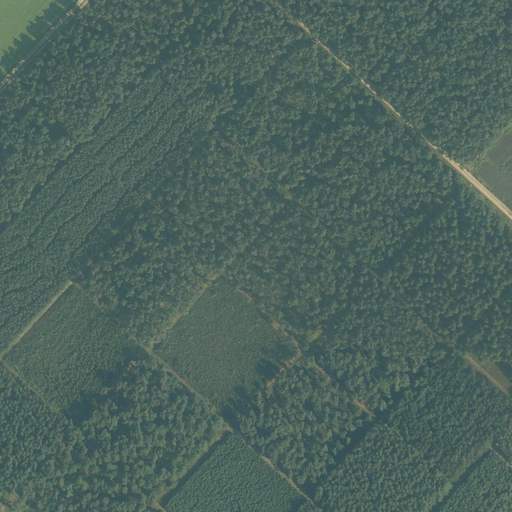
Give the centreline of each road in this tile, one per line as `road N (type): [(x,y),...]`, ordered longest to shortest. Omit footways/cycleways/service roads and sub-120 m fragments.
road 1 (track): [(511,211),(280,0)]
road 2 (track): [(156,511),(232,430),(322,511)]
